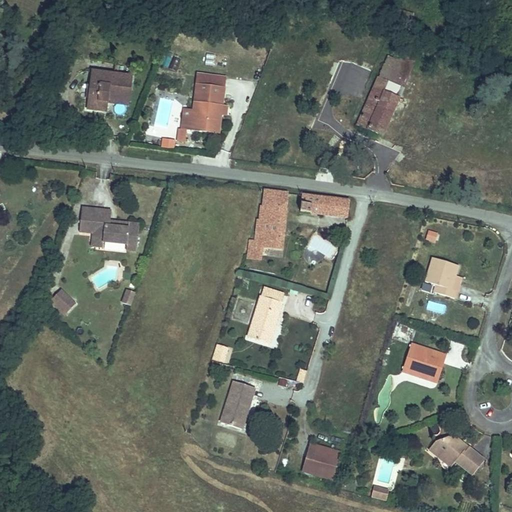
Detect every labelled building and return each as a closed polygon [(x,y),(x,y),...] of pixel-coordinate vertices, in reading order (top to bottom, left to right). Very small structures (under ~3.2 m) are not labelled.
[(387,75),(380,93),(402,101),(409,84),(387,75)] [(107,122),(108,114),(109,106),(133,109),(136,87),(95,81),(90,119),(107,122)] [(198,119),(196,138),(225,141),(230,95),(200,92),(198,119)] [(402,101),(380,93),(364,131),(386,140),(402,101)] [(109,106),(108,114),(132,118),(133,109),(109,106)] [(186,137),(196,138),(198,119),(188,118),(186,137)] [(288,258),(293,199),(272,196),(270,214),(268,214),(266,230),(261,229),(261,248),(260,259),(268,259),(268,256),(288,258)] [(307,218),(327,221),(329,205),(309,203),(307,218)] [(329,205),(327,221),(354,225),(356,209),(329,205)] [(139,252),(141,230),(143,230),(143,226),(115,223),(115,212),(84,210),(82,234),(95,235),(94,248),(105,249),(106,244),(129,246),(129,251),(139,252)] [(425,240),(436,243),(439,233),(428,231),(425,240)] [(260,259),(261,248),(250,248),(250,258),(260,259)] [(440,261),(433,285),(444,288),(442,296),(463,303),(466,295),(460,293),(467,269),(440,261)] [(130,307),(134,294),(126,291),(121,304),(130,307)] [(79,306),(64,293),(57,301),(72,315),(79,306)] [(288,310),(291,302),(271,295),(268,303),(288,310)] [(72,315),(57,301),(54,305),(69,318),(72,315)] [(430,301),(427,309),(444,314),(446,306),(430,301)] [(268,303),(253,345),(273,352),(280,334),(277,333),(282,317),(285,318),(288,310),(268,303)] [(285,318),(282,317),(277,333),(280,334),(285,318)] [(225,364),(230,348),(217,344),(212,359),(225,364)] [(418,349),(408,377),(428,383),(429,382),(435,384),(436,382),(445,385),(453,361),(418,349)] [(299,370),(296,382),(304,384),(307,371),(299,370)] [(238,391),(224,432),(245,439),(250,423),(247,421),(252,407),(255,408),(259,398),(238,391)] [(459,440),(440,446),(447,465),(450,463),(458,469),(459,466),(478,480),(490,463),(476,453),(473,457),(465,451),(468,447),(459,440)] [(447,465),(440,446),(433,457),(446,467),(447,465)] [(476,453),(468,447),(465,451),(473,457),(476,453)] [(316,448),(312,460),(345,470),(348,457),(316,448)] [(345,470),(312,460),(309,470),(342,480),(345,470)] [(447,465),(446,467),(454,473),(458,469),(450,463),(447,465)] [(387,501),(389,489),(373,487),(372,499),(387,501)]
